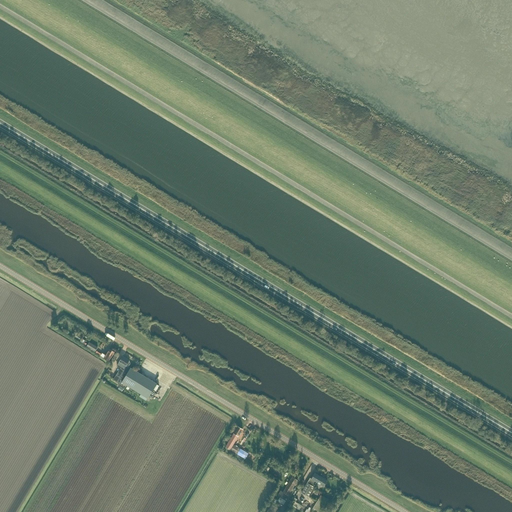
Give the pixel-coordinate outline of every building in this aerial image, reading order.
[(98,348),(90,343),(87,347),(95,353),(98,348)] [(109,361),(112,356),(115,352),(110,349),(104,358),(109,361)] [(148,398),(157,384),(157,383),(127,365),(129,361),(122,356),(117,366),(120,368),(113,380),(121,384),(122,383),(141,394),(140,396),(147,400),(148,398)] [(243,429),(238,426),(234,433),(226,447),(230,450),(239,436),(243,429)] [(234,445),(231,450),(236,453),(239,448),(234,445)] [(241,449),(238,454),(245,459),(249,453),(241,449)] [(320,489),(322,485),(324,487),(328,480),(315,472),(311,478),(310,478),(302,493),(309,497),(314,487),(316,488),(316,487),(320,489)] [(292,477),(283,492),(288,495),(298,480),(292,477)] [(288,495),(283,492),(281,491),(278,495),(285,499),(288,495)] [(326,500),(327,499),(321,495),(317,500),(312,510),(316,511),(318,511),(321,509),(324,511),(326,506),(327,506),(324,504),(326,500)]
